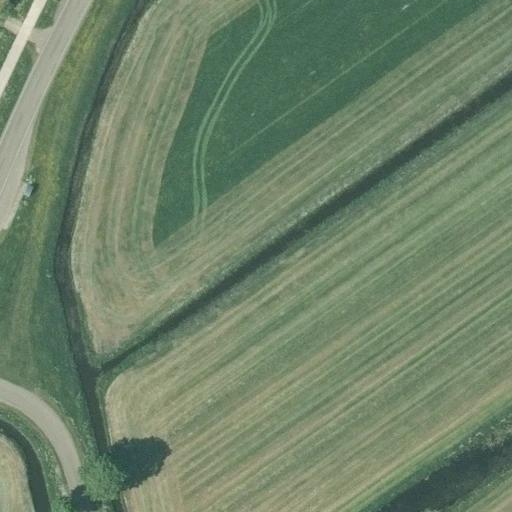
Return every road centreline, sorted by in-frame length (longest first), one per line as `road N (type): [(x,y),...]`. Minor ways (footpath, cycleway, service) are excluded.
road 1 (secondary): [(0,165),(79,0)]
road 2 (unclassified): [(82,511),(54,430),(37,410),(0,391)]
